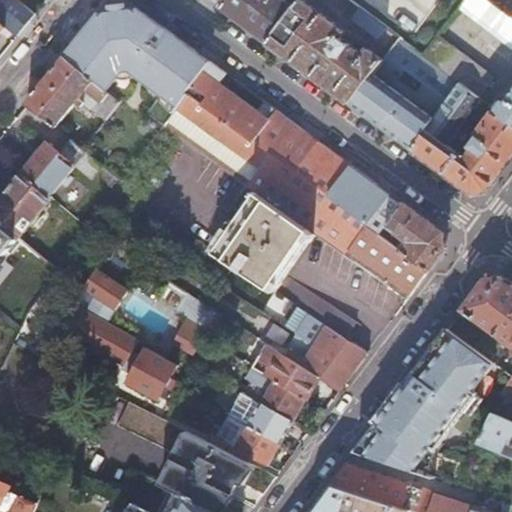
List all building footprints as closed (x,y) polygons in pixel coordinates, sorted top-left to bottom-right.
[(16,36),(34,14),(18,0),(0,0),(0,35),(7,28),(16,36)] [(224,0),(221,4),(256,30),(268,39),(295,4),(289,0),(224,0)] [(346,29),(305,0),(297,0),(295,4),(268,39),(324,80),(351,99),(383,57),(368,46),(363,52),(341,35),(346,29)] [(350,0),(359,6),(386,26),(399,36),(423,54),(437,36),(461,6),(465,0),(350,0)] [(511,15),(492,0),(465,0),(461,6),(511,45),(511,86),(506,94),(504,92),(493,106),(494,107),(511,120),(511,15)] [(386,26),(359,6),(352,16),(378,36),(386,26)] [(194,83),(212,60),(172,31),(144,10),(120,13),(97,16),(65,55),(94,78),(124,40),(161,68),(94,155),(123,178),(163,125),(188,93),(187,92),(188,91),(194,83)] [(406,140),(413,145),(434,117),(460,81),(423,54),(399,36),(383,57),(351,99),(378,119),(406,140)] [(493,76),(437,36),(423,54),(460,81),(479,96),(480,95),(493,76)] [(121,99),(94,78),(65,55),(47,78),(27,102),(56,125),(75,101),(81,105),(86,99),(93,105),(100,96),(114,107),(121,99)] [(382,231),(388,223),(404,202),(353,164),(288,116),(265,99),(258,109),(220,81),(227,71),(212,60),(194,83),(209,94),(203,102),(188,91),(187,92),(188,93),(163,125),(257,191),(316,232),(408,296),(419,282),(430,267),(401,246),(382,232),(382,231)] [(511,156),(511,120),(494,107),(483,121),(486,122),(469,144),(464,140),(457,149),(446,141),(479,96),(460,81),(434,117),(413,145),(431,159),(474,190),(488,189),(511,156)] [(46,141),(22,173),(49,195),(74,164),(46,141)] [(49,195),(22,173),(0,199),(0,222),(16,236),(49,195)] [(311,239),(316,232),(257,191),(226,234),(221,231),(211,247),(233,261),(283,294),(346,335),(355,321),(286,274),(292,265),(311,239)] [(404,202),(388,223),(408,237),(401,246),(430,267),(446,245),(443,231),(425,217),(404,202)] [(0,292),(34,250),(16,236),(0,222),(0,292)] [(141,354),(133,349),(139,338),(106,321),(113,308),(115,309),(128,289),(95,268),(82,288),(95,296),(87,312),(76,305),(61,331),(124,363),(122,367),(131,372),(126,380),(160,399),(168,385),(172,377),(179,363),(146,345),(141,354)] [(511,344),(511,282),(500,274),(484,277),(472,293),(461,307),(494,331),(501,337),(511,344)] [(206,327),(215,309),(188,291),(177,308),(206,327)] [(364,355),(368,350),(346,335),(283,294),(279,300),(297,312),(288,326),(297,332),(354,368),(364,355)] [(215,309),(206,327),(206,328),(212,332),(221,313),(215,309)] [(193,352),(203,334),(183,324),(174,342),(193,352)] [(478,383),(493,362),(479,352),(446,328),(431,348),(382,415),(356,451),(414,470),(458,410),(478,383)] [(351,373),(354,368),(297,332),(288,345),(282,341),(277,348),(288,355),(289,354),(320,374),(340,387),(351,373)] [(307,397),(320,374),(289,354),(288,355),(277,348),(274,346),(267,358),(280,367),(275,377),(307,397)] [(295,419),(307,397),(275,377),(253,364),(241,388),(262,400),(295,419)] [(511,376),(507,383),(499,395),(497,400),(501,402),(503,404),(506,399),(509,401),(511,400),(511,376)] [(176,379),(172,377),(168,385),(172,387),(176,379)] [(282,441),(295,419),(262,400),(241,388),(240,388),(228,412),(229,413),(248,423),(282,441)] [(161,416),(128,399),(116,423),(174,453),(160,481),(170,485),(182,491),(221,510),(229,492),(231,494),(235,486),(238,480),(241,481),(251,460),(249,459),(239,455),(219,444),(161,416)] [(501,402),(497,400),(491,413),(491,415),(495,416),(501,402)] [(416,470),(428,474),(435,449),(462,413),(458,410),(414,470),(416,470)] [(269,463),(282,441),(248,423),(229,413),(223,425),(216,422),(210,433),(235,446),(269,463)] [(511,456),(511,423),(495,416),(491,415),(479,443),(479,444),(501,452),(511,456)] [(331,484),(396,505),(397,504),(419,511),(510,511),(511,509),(511,502),(503,499),(503,511),(495,511),(411,485),(412,483),(347,462),(331,484)] [(428,474),(416,470),(413,478),(418,482),(435,487),(438,478),(431,475),(428,474)] [(7,511),(31,511),(36,502),(10,490),(13,483),(0,477),(0,500),(10,505),(7,511)] [(10,490),(36,502),(39,496),(13,483),(10,490)] [(327,490),(310,511),(394,511),(396,505),(331,484),(327,490)] [(224,511),(221,510),(182,491),(171,511),(157,511),(134,501),(124,511),(224,511)]
